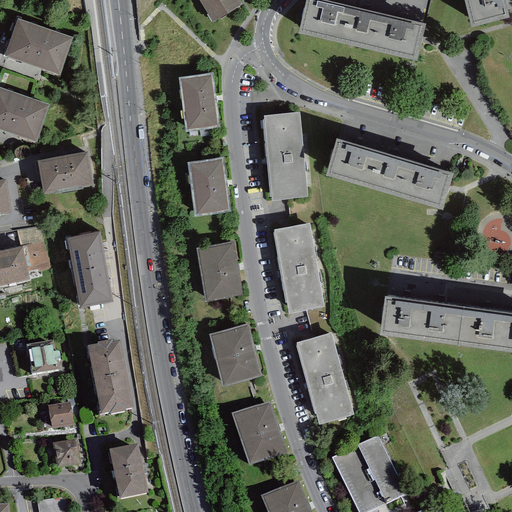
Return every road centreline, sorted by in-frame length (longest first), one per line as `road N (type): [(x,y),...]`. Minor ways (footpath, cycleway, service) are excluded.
road 1 (primary): [(118,0),(155,303),(195,511)]
road 2 (residential): [(327,511),(266,332),(246,224),(234,79),(240,62),(264,48)]
road 3 (residential): [(511,162),(318,94),(279,71),(264,48)]
